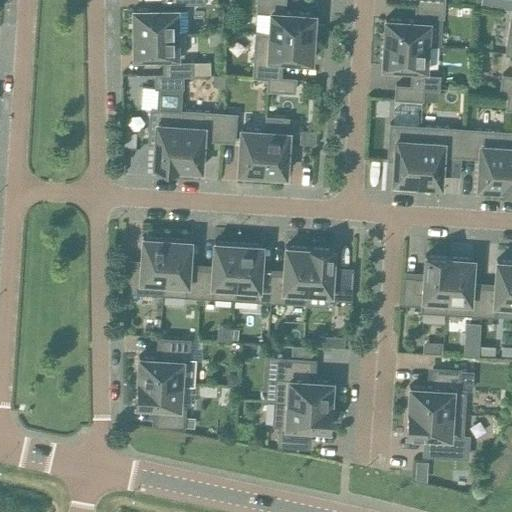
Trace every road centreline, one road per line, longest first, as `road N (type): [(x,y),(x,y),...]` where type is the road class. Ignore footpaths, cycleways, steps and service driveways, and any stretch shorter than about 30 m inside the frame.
road 1 (residential): [(96,194),(100,424),(89,466)]
road 2 (residential): [(1,448),(17,189)]
road 3 (residential): [(96,194),(350,212)]
road 4 (residential): [(391,215),(375,462)]
road 5 (residential): [(306,511),(89,466)]
road 6 (residential): [(350,212),(361,0)]
road 7 (residential): [(95,0),(96,194)]
road 8 (residential): [(17,189),(26,0)]
road 9 (residential): [(391,215),(511,222)]
